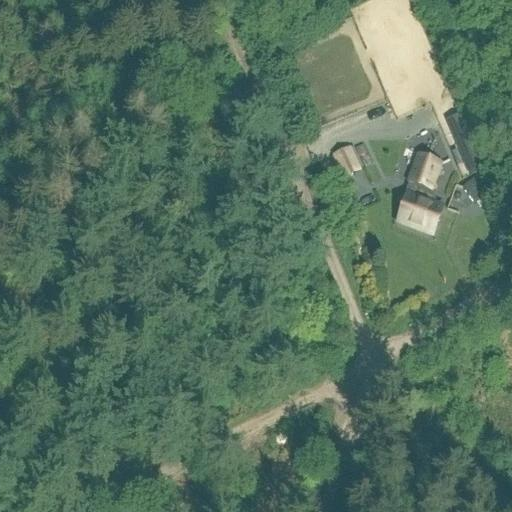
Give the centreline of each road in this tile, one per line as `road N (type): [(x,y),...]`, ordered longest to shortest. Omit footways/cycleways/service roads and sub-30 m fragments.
road 1 (track): [(219,0),(371,355)]
road 2 (track): [(94,511),(371,355)]
road 3 (track): [(511,509),(379,377),(371,355)]
road 4 (track): [(371,355),(322,511)]
road 5 (track): [(511,285),(371,355)]
